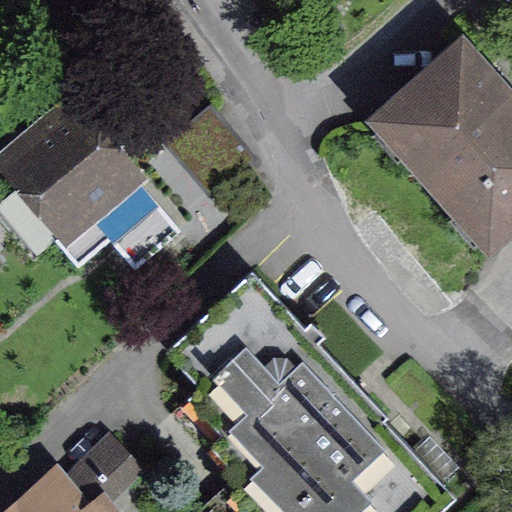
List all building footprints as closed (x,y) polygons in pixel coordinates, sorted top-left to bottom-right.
[(511,98),(462,44),(377,117),(489,241),(511,221),(511,98)] [(72,100),(2,159),(64,232),(55,239),(77,265),(120,229),(100,205),(136,175),(116,151),(128,140),(108,117),(95,128),(72,100)] [(212,103),(164,143),(210,199),(258,157),(212,103)] [(387,414),(252,270),(166,350),(233,421),(222,431),(256,466),(243,478),(275,511),(426,511),(450,490),(383,418),(387,414)] [(21,511),(105,511),(100,506),(141,466),(113,436),(59,487),(55,483),(21,511)]
